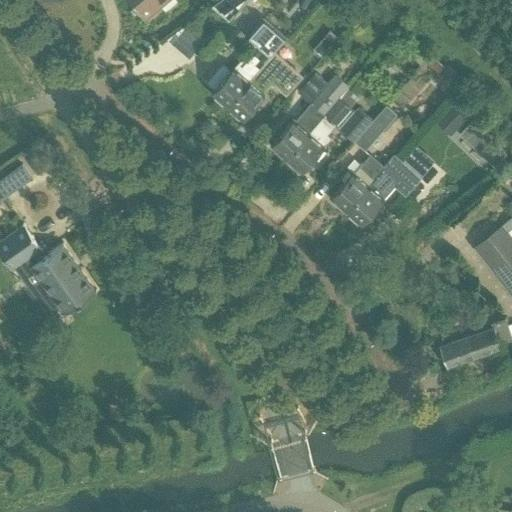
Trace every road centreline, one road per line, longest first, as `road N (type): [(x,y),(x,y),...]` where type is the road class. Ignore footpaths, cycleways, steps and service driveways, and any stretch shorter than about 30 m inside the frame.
road 1 (unclassified): [(403,402),(340,292),(296,247),(100,98),(63,98)]
road 2 (unclassified): [(288,439),(264,390),(63,98)]
